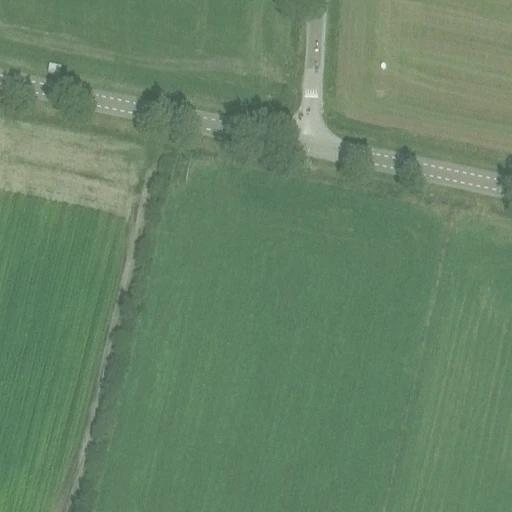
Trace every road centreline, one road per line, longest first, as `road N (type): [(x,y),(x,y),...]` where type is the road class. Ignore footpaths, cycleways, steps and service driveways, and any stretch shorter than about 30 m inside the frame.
road 1 (tertiary): [(306,144),(0,80)]
road 2 (tertiary): [(511,190),(306,144)]
road 3 (unclassified): [(306,144),(314,0)]
